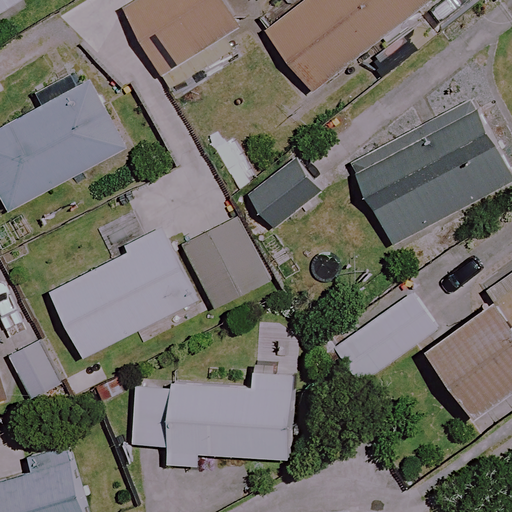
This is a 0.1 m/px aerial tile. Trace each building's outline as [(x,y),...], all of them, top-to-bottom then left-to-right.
[(0,0),(0,15),(24,0),(0,0)] [(241,28),(223,0),(138,0),(128,6),(169,73),(241,28)] [(431,0),(307,0),(270,29),(318,89),(431,0)] [(127,150),(92,83),(0,132),(0,187),(13,211),(127,150)] [(511,185),(511,175),(478,111),(361,173),(399,245),(511,185)] [(326,196),(299,161),(253,196),(280,232),(326,196)] [(269,283),(239,222),(189,246),(219,307),(269,283)] [(202,300),(170,235),(56,292),(88,357),(202,300)] [(511,396),(511,275),(490,290),(501,306),(433,353),(479,420),(511,396)] [(440,327),(411,289),(334,346),(363,385),(440,327)] [(66,384),(42,341),(12,357),(35,400),(66,384)] [(0,401),(10,399),(0,367),(0,401)] [(173,445),(173,466),(204,467),(204,454),(295,457),(297,376),(257,374),(257,387),(139,384),(138,444),(173,445)] [(39,472),(0,483),(0,511),(90,511),(71,446),(35,456),(39,472)]
